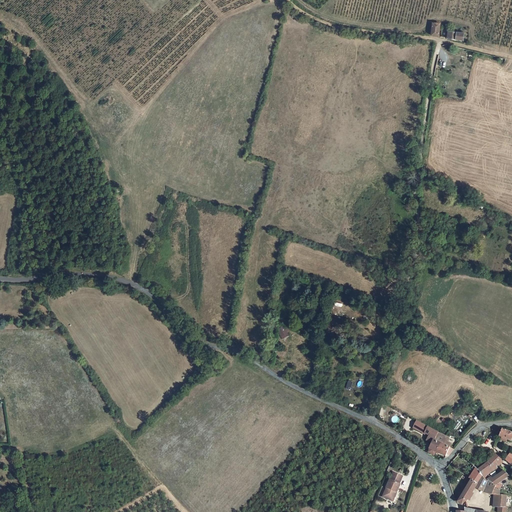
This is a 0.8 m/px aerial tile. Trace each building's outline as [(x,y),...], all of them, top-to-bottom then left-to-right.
[(440,23),(433,23),(432,35),(439,36),(440,23)] [(449,31),(447,31),(446,38),(453,39),(452,40),(463,42),(464,33),(449,31)] [(284,325),(278,328),(282,338),(288,336),(284,325)] [(448,437),(416,419),(412,427),(422,433),(423,432),(434,437),(427,451),(434,455),(434,453),(441,456),(444,455),(447,453),(451,443),(446,441),(448,437)] [(511,435),(511,432),(501,429),(499,436),(501,437),(500,441),(505,442),(506,439),(510,440),(511,435)] [(501,462),(495,455),(477,469),(473,465),(471,468),(472,469),(468,478),(471,480),(458,502),(463,504),(466,500),(473,489),(496,495),(495,507),(499,507),(499,509),(501,511),(500,511),(507,511),(508,507),(506,506),(506,496),(500,495),(500,489),(498,492),(494,490),(496,487),(488,481),(489,478),(486,476),(501,462)] [(406,482),(396,478),(389,495),(399,499),(406,482)]
